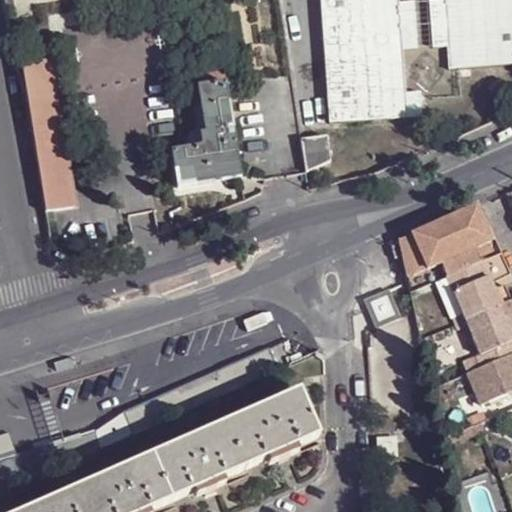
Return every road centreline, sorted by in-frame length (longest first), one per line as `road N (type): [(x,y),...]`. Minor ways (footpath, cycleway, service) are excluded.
road 1 (tertiary): [(0,361),(303,267),(432,195)]
road 2 (tertiary): [(432,195),(292,224),(0,322)]
